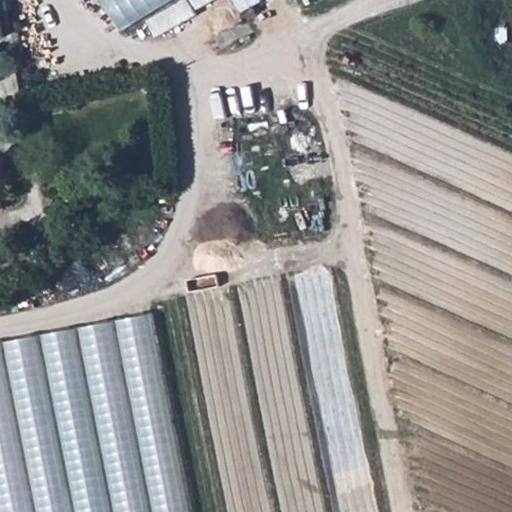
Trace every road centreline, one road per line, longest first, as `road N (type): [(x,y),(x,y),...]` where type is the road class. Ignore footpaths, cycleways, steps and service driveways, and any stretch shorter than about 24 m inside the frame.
road 1 (unclassified): [(0,324),(94,301),(159,260),(188,185),(186,72),(175,38)]
road 2 (unknown): [(186,72),(336,23)]
